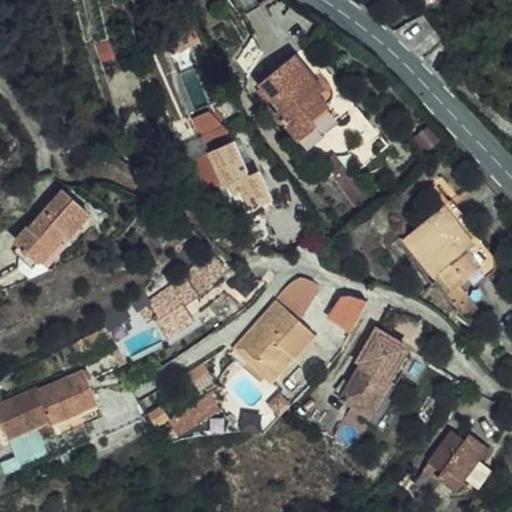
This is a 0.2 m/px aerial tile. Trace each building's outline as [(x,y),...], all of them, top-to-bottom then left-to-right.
[(323,45),(286,80),(305,102),(298,108),(332,148),(367,117),(357,106),(363,101),(353,89),(363,79),(347,63),(343,67),(323,45)] [(250,125),(223,133),(248,178),(260,176),(267,194),(289,186),(276,156),(265,161),(250,125)] [(105,204),(72,185),(35,226),(28,224),(17,238),(52,267),(105,204)] [(473,288),(496,272),(498,255),(451,197),(440,206),(473,246),(467,252),(478,268),(465,277),(473,288)] [(467,252),(473,246),(440,206),(398,239),(428,280),(438,273),(450,289),(465,277),(478,268),(467,252)] [(0,275),(0,282),(7,295),(50,270),(31,257),(0,275)] [(201,274),(154,305),(163,316),(176,308),(190,328),(212,314),(199,297),(211,289),(201,274)] [(280,341),(290,350),(309,325),(276,299),(242,342),(263,360),(280,341)] [(392,378),(407,349),(377,333),(361,362),(365,364),(345,400),(355,406),(371,415),(374,409),(381,412),(398,381),(392,378)] [(263,360),(242,342),(235,352),(268,378),(290,350),(280,341),(263,360)] [(410,353),(407,351),(392,378),(398,381),(411,357),(410,353)] [(85,370),(0,408),(0,415),(13,444),(55,424),(63,442),(109,422),(85,370)] [(150,408),(158,424),(172,416),(180,432),(219,412),(202,380),(150,408)] [(331,417),(342,399),(337,396),(332,406),(324,401),(318,410),(327,415),(319,429),(337,439),(345,425),(331,417)] [(345,400),(342,399),(331,417),(345,425),(355,406),(345,400)] [(450,437),(432,463),(446,473),(441,481),(464,495),(492,454),(470,439),(465,447),(450,437)]
